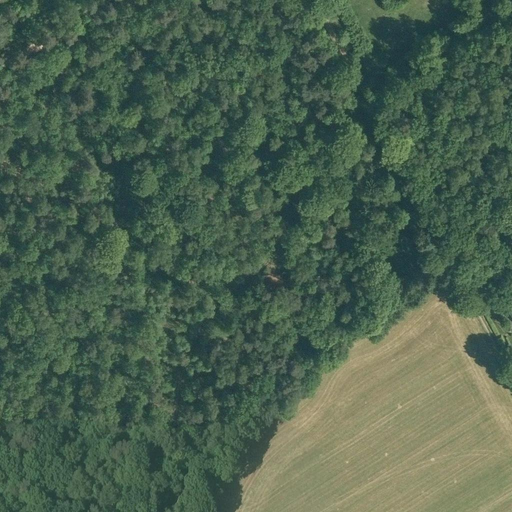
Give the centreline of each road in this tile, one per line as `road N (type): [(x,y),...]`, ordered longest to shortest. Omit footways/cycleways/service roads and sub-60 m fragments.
road 1 (track): [(511,374),(361,86)]
road 2 (track): [(0,60),(129,0)]
